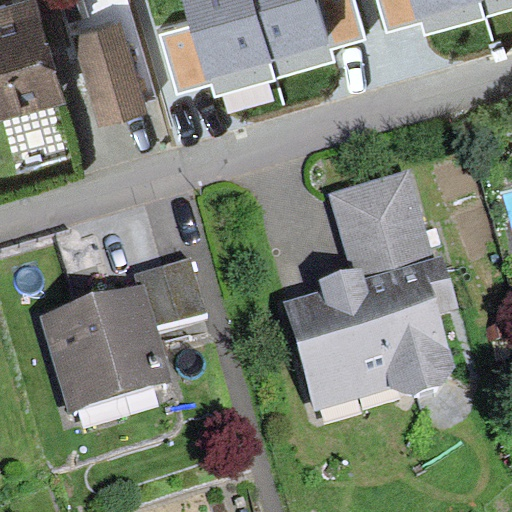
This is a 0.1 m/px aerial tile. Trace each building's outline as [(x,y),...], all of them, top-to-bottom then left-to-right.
[(30,0),(0,0),(0,93),(55,76),(30,0)] [(191,0),(195,12),(156,24),(174,82),(210,71),(214,86),(334,50),(330,37),(362,28),(354,0),(191,0)] [(378,0),(385,21),(421,11),(425,25),(510,0),(378,0)] [(119,17),(74,30),(96,111),(141,99),(119,17)] [(323,292),(282,304),(312,405),(443,367),(425,305),(444,300),(406,171),(329,193),(350,265),(317,274),(323,292)] [(134,294),(146,336),(200,320),(183,260),(129,275),(134,294)] [(43,320),(70,414),(161,388),(146,336),(134,294),(43,320)]
